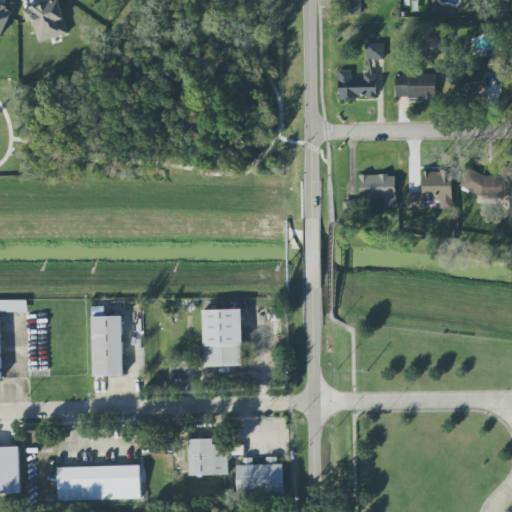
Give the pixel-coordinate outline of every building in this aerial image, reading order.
[(58,0),(56,0),(23,9),(27,24),(33,22),(39,42),(68,34),(58,0)] [(361,0),(345,0),(345,15),(361,15),(361,0)] [(0,38),(13,11),(0,5),(0,38)] [(384,44),(367,43),(367,59),(384,60),(384,44)] [(339,71),(339,98),(378,98),(378,70),(375,70),(375,60),(369,60),(369,73),(364,73),(364,79),(352,79),(352,71),(339,71)] [(436,98),(436,74),(395,75),(396,99),(436,98)] [(511,222),(511,168),(503,168),(500,176),(486,176),(470,169),(467,169),(460,187),(487,198),(510,198),(509,222),(511,222)] [(453,171),(423,171),(423,194),(407,194),(407,209),(426,209),(426,201),(440,201),(440,208),(452,208),(453,171)] [(360,176),(360,200),(385,199),(385,208),(396,208),(396,175),(360,176)] [(0,301),(0,313),(25,313),(25,301),(0,301)] [(200,310),(201,366),(238,366),(238,309),(200,310)] [(89,317),(90,377),(120,376),(119,316),(89,317)] [(186,440),(186,475),(226,474),(226,445),(209,445),(209,439),(186,440)] [(0,447),(0,494),(16,494),(15,447),(0,447)] [(235,466),(236,496),(282,494),(281,465),(276,465),(275,457),(264,457),(265,465),(252,465),(251,458),(241,459),(241,466),(235,466)] [(55,468),(57,502),(138,499),(137,466),(55,468)]
